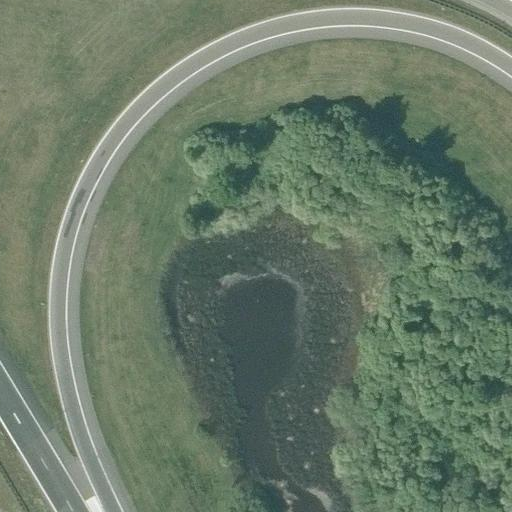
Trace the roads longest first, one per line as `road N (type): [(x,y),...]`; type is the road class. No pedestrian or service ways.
road 1 (motorway): [(111,511),(70,409),(59,282),(78,201),(133,113),(213,53),(309,20),(399,19),(511,67)]
road 2 (motorway): [(69,511),(0,397)]
